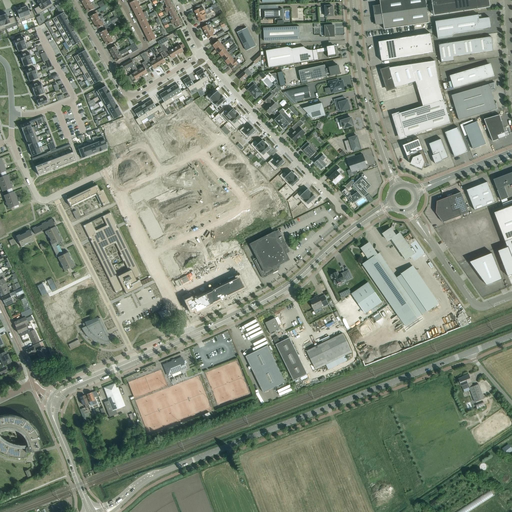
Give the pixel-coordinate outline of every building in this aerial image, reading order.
[(39,6),(34,9),(37,15),(48,9),(42,0),(38,0),(36,1),(39,6)] [(42,0),(48,9),(54,5),(55,8),(56,8),(60,6),(56,0),(49,0),(42,0)] [(135,0),(130,3),(133,10),(140,6),(136,0),(135,0)] [(429,23),(425,0),(379,0),(380,5),(374,6),(374,7),(373,7),(374,14),(375,13),(376,17),(374,17),(375,24),(376,24),(377,25),(383,24),(384,29),(429,23)] [(431,0),(434,16),(488,7),(487,7),(486,2),(489,2),(488,0),(431,0)] [(173,7),(170,1),(165,4),(167,7),(165,9),(166,11),(173,7)] [(94,9),(91,2),(84,6),(88,12),(94,9)] [(196,10),(194,11),(197,16),(210,10),(209,8),(204,10),(201,4),(195,7),(196,10)] [(103,7),(98,10),(100,13),(105,10),(105,9),(108,7),(107,5),(103,7)] [(27,6),(21,8),(26,20),(34,17),(32,11),(29,12),(27,6)] [(143,13),(140,6),(133,10),(136,16),(143,13)] [(333,10),(332,6),(325,6),(325,9),(323,9),(323,14),(325,14),(326,17),(333,16),(333,12),(333,10)] [(176,13),(173,7),(166,11),(167,13),(169,12),(171,15),(176,13)] [(18,16),(15,17),(18,23),(26,20),(21,8),(16,10),(18,16)] [(279,18),(278,8),(262,9),(263,19),(279,18)] [(115,17),(110,19),(112,23),(121,18),(119,14),(116,10),(112,12),(115,17)] [(207,15),(211,12),(210,10),(197,16),(200,22),(205,19),(208,18),(207,15)] [(146,11),(143,13),(136,16),(139,22),(146,19),(149,18),(146,11)] [(63,12),(52,19),(55,25),(67,18),(63,12)] [(4,13),(0,14),(5,27),(16,23),(13,17),(8,19),(6,14),(4,14),(4,13)] [(90,16),(94,23),(100,19),(103,18),(103,17),(102,15),(99,17),(97,13),(90,16)] [(179,19),(176,13),(171,15),(173,19),(170,20),(171,22),(179,19)] [(478,15),(435,21),(438,39),(452,36),(454,34),(483,29),(491,28),(490,24),(489,17),(479,19),(478,15)] [(67,18),(55,25),(58,31),(70,24),(67,18)] [(106,24),(103,18),(100,19),(94,23),(97,29),(104,25),(106,24)] [(149,26),(146,19),(139,22),(143,29),(149,26)] [(182,25),(179,19),(171,22),(172,25),(175,23),(177,28),(182,25)] [(70,24),(58,31),(62,36),(73,30),(70,24)] [(205,33),(213,29),(211,24),(208,25),(202,27),(205,33)] [(334,35),(334,28),(333,28),(333,27),(333,25),(325,26),(325,28),(324,28),(324,33),(325,33),(325,37),(332,36),(332,35),(333,35),(334,35)] [(146,35),(152,32),(149,26),(143,29),(146,35)] [(299,26),(263,28),(264,41),(300,39),(299,26)] [(247,28),(237,32),(246,51),(256,46),(247,28)] [(100,33),(103,39),(110,36),(106,29),(100,33)] [(214,31),(213,29),(205,33),(208,39),(213,36),(212,33),(214,31)] [(73,30),(62,36),(65,42),(77,36),(73,30)] [(156,39),(152,32),(146,35),(149,42),(156,39)] [(430,33),(378,42),(379,48),(378,48),(379,56),(381,55),(381,61),(434,53),(430,33)] [(15,40),(13,41),(16,46),(25,43),(24,43),(22,35),(15,38),(15,40)] [(77,36),(65,42),(68,48),(80,42),(77,36)] [(113,42),(110,36),(103,39),(107,45),(113,42)] [(158,42),(159,44),(161,48),(162,50),(165,49),(166,48),(163,43),(169,39),(167,36),(157,42),(158,42)] [(438,44),(441,63),(454,61),(454,60),(453,56),(492,51),(491,37),(490,37),(438,44)] [(225,45),(232,40),(231,38),(226,41),(224,43),(222,45),(221,45),(216,49),(219,53),(225,49),(226,47),(227,47),(225,45)] [(216,49),(221,45),(218,41),(213,45),(216,49)] [(25,43),(16,46),(18,52),(20,51),(20,53),(27,50),(27,48),(28,48),(26,42),(24,43),(25,43)] [(138,49),(135,43),(129,46),(132,52),(138,49)] [(180,45),(174,48),(178,55),(184,51),(182,48),(184,47),(183,44),(180,45)] [(109,49),(113,56),(119,52),(115,46),(109,49)] [(232,53),(237,48),(236,46),(230,51),(228,53),(222,57),(225,61),(233,55),(232,53)] [(266,50),(268,68),(314,60),(314,61),(314,60),(318,59),(317,50),(317,49),(312,50),(311,50),(310,50),(309,50),(307,49),(306,49),(306,48),(305,48),(304,47),(304,46),(300,47),(292,49),(288,47),(266,50)] [(335,46),(320,49),(321,49),(321,52),(327,51),(328,58),(337,56),(335,46)] [(167,57),(162,50),(161,48),(158,50),(162,56),(159,57),(157,53),(158,53),(154,47),(150,49),(153,53),(154,55),(153,55),(155,57),(156,59),(160,66),(166,62),(164,59),(167,57)] [(227,49),(226,47),(225,49),(219,53),(222,57),(228,53),(226,50),(227,49)] [(126,48),(119,52),(113,56),(116,62),(122,58),(121,55),(128,51),(126,48)] [(165,49),(162,50),(167,57),(170,55),(172,58),(178,55),(174,48),(168,52),(166,48),(165,49)] [(21,55),(19,56),(21,61),(30,58),(31,58),(28,50),(27,50),(20,53),(21,55)] [(85,50),(73,57),(77,63),(88,56),(85,50)] [(154,69),(160,66),(156,59),(155,57),(150,61),(149,60),(150,59),(145,52),(141,55),(145,61),(149,68),(152,66),(154,69)] [(255,64),(261,59),(261,52),(252,60),(255,64)] [(236,59),(241,55),(240,53),(235,57),(233,55),(225,61),(228,65),(236,59)] [(88,56),(77,63),(80,69),(92,62),(88,56)] [(30,58),(21,61),(23,67),(26,66),(26,68),(33,65),(30,58)] [(239,63),(236,59),(228,65),(232,69),(233,67),(235,70),(241,65),(239,63)] [(134,64),(132,60),(123,65),(126,69),(134,64)] [(146,70),(149,68),(145,61),(142,63),(144,67),(138,70),(142,77),(148,73),(146,70)] [(389,68),(382,70),(384,77),(383,77),(385,83),(387,90),(395,88),(415,81),(418,91),(439,85),(435,61),(389,68)] [(92,62),(80,69),(83,74),(95,68),(92,62)] [(27,70),(25,71),(27,76),(37,72),(37,73),(38,72),(35,64),(33,65),(26,68),(27,70)] [(131,68),(134,72),(130,75),(134,82),(142,77),(138,70),(135,65),(131,68)] [(340,73),(339,67),(338,68),(337,66),(325,68),(325,65),(299,71),(301,82),(327,76),(340,73)] [(485,65),(450,76),(453,88),(494,76),(494,75),(493,75),(491,65),(488,66),(487,65),(485,65)] [(95,68),(83,74),(87,80),(98,73),(95,68)] [(246,80),(253,74),(247,68),(238,77),(242,81),(245,78),(246,80)] [(202,70),(196,73),(201,81),(197,83),(201,90),(205,87),(203,85),(209,81),(202,70)] [(37,72),(27,76),(29,82),(31,81),(32,83),(40,80),(37,73),(37,72)] [(98,73),(87,80),(90,86),(102,79),(98,73)] [(278,73),(271,74),(280,84),(278,73)] [(189,78),(183,81),(190,93),(196,89),(197,92),(201,90),(197,83),(194,85),(189,78)] [(33,85),(31,86),(33,91),(43,87),(40,80),(32,83),(33,85)] [(248,85),(250,88),(248,90),(253,95),(252,96),(255,98),(256,98),(262,93),(255,86),(257,84),(254,80),(248,85)] [(329,82),(331,90),(333,89),(334,92),(344,89),(342,81),(339,82),(337,81),(338,81),(337,80),(329,82)] [(493,96),(491,91),(491,90),(495,88),(495,90),(494,82),(484,85),(485,85),(451,95),(455,108),(493,96)] [(177,84),(171,87),(178,99),(184,95),(185,98),(189,96),(186,90),(182,92),(177,84)] [(423,106),(393,115),(394,116),(395,120),(394,121),(396,126),(397,126),(400,138),(450,123),(443,100),(439,85),(418,91),(423,106)] [(105,86),(95,92),(98,96),(108,91),(105,86)] [(271,89),(262,98),(263,99),(270,92),(273,96),(276,94),(279,91),(277,88),(275,86),(271,89)] [(43,87),(33,91),(35,97),(37,96),(38,98),(46,95),(43,87)] [(171,87),(166,91),(173,102),(178,99),(171,87)] [(287,91),(296,101),(310,97),(308,87),(287,91)] [(108,91),(98,96),(101,101),(111,96),(110,94),(110,93),(108,91)] [(166,91),(160,94),(165,103),(161,105),(165,111),(169,108),(167,106),(173,102),(166,91)] [(210,92),(205,97),(208,100),(210,98),(214,103),(222,95),(218,91),(213,95),(210,92)] [(273,96),(270,92),(263,99),(266,103),(267,102),(268,104),(264,108),(270,114),(278,106),(272,100),(272,101),(270,99),(273,96)] [(38,100),(36,101),(39,106),(49,102),(46,94),(46,95),(38,98),(38,100)] [(222,95),(214,103),(218,107),(216,108),(219,111),(224,107),(221,104),(226,99),(222,95)] [(111,96),(101,101),(103,106),(104,106),(113,100),(111,96)] [(495,103),(493,96),(455,108),(459,120),(492,110),(497,109),(496,102),(496,103),(495,103)] [(347,100),(345,101),(344,101),(344,97),(335,100),(337,108),(340,107),(341,111),(350,109),(350,108),(351,107),(350,104),(349,105),(347,100)] [(152,99),(146,103),(153,114),(158,111),(160,114),(164,111),(160,106),(157,108),(152,99)] [(103,106),(106,111),(108,110),(116,105),(113,100),(104,106),(103,106)] [(146,103),(140,106),(147,118),(153,114),(146,103)] [(303,108),(313,119),(325,115),(322,103),(303,108)] [(116,105),(108,110),(110,114),(111,114),(119,110),(117,107),(116,105)] [(140,106),(134,110),(139,118),(136,120),(139,126),(143,124),(141,121),(147,118),(140,106)] [(226,109),(221,113),(229,121),(239,112),(236,109),(235,110),(234,109),(230,112),(226,109)] [(279,116),(275,120),(278,123),(278,124),(280,125),(283,129),(289,124),(292,121),(284,112),(284,111),(282,109),(276,114),(279,116)] [(110,114),(109,115),(112,120),(122,115),(119,110),(111,114),(110,114)] [(239,112),(229,121),(236,129),(241,125),(238,121),(242,117),(240,116),(241,115),(239,112)] [(499,115),(484,119),(488,130),(503,125),(499,115)] [(43,116),(20,125),(22,131),(31,128),(31,127),(29,123),(32,123),(36,121),(37,125),(46,122),(43,116)] [(343,128),(353,125),(351,118),(348,119),(347,119),(345,120),(343,120),(342,117),(336,119),(337,123),(341,121),(343,128)] [(300,120),(292,126),(296,130),(290,136),(295,142),(305,133),(300,127),(303,124),(300,120)] [(199,121),(198,133),(204,134),(204,128),(209,129),(210,122),(199,121)] [(486,144),(477,121),(464,126),(472,145),(472,146),(472,145),(473,149),(477,147),(479,146),(479,147),(486,144)] [(187,129),(182,131),(185,141),(191,139),(189,133),(192,132),(190,125),(186,127),(187,129)] [(506,136),(503,125),(488,130),(493,141),(506,136)] [(31,128),(22,131),(24,136),(35,132),(33,126),(31,127),(31,128)] [(244,126),(239,130),(247,139),(252,134),(253,134),(257,131),(256,130),(252,126),(248,130),(244,126)] [(467,151),(458,127),(445,132),(454,157),(467,151)] [(153,129),(145,134),(147,139),(156,134),(153,129)] [(128,130),(123,132),(126,141),(132,139),(128,130)] [(176,131),(172,132),(174,138),(178,137),(180,143),(185,141),(182,131),(176,133),(176,131)] [(35,132),(24,136),(26,141),(37,137),(36,137),(35,132)] [(123,132),(118,134),(121,143),(126,141),(123,132)] [(210,140),(205,145),(209,149),(217,142),(213,137),(215,136),(212,133),(207,137),(210,140)] [(118,134),(113,136),(116,145),(121,143),(118,134)] [(156,134),(147,139),(150,144),(158,139),(156,134)] [(37,137),(26,141),(27,143),(28,146),(37,143),(39,142),(37,136),(36,137),(37,137)] [(113,136),(108,138),(111,147),(116,145),(113,136)] [(350,139),(350,140),(345,141),(348,151),(353,149),(353,151),(354,151),(360,149),(361,149),(361,148),(360,148),(359,144),(358,141),(357,136),(356,136),(350,138),(349,138),(349,139),(350,139)] [(158,139),(150,144),(153,148),(161,144),(158,139)] [(402,145),(409,162),(411,162),(410,164),(422,169),(422,167),(424,168),(430,166),(419,139),(402,145)] [(435,164),(440,162),(443,161),(442,160),(448,157),(441,139),(429,144),(433,155),(432,156),(435,164)] [(98,140),(93,142),(97,152),(99,152),(102,151),(99,142),(99,141),(98,140)] [(99,141),(99,142),(102,151),(102,150),(107,148),(107,147),(105,143),(104,140),(99,141)] [(255,140),(250,145),(258,153),(268,143),(265,140),(264,141),(263,140),(259,144),(255,140)] [(93,142),(88,144),(88,146),(89,145),(92,154),(97,152),(93,142)] [(209,149),(213,153),(218,149),(221,152),(226,147),(223,144),(221,146),(217,142),(209,149)] [(301,148),(310,158),(316,151),(307,142),(301,148)] [(37,143),(28,146),(30,151),(39,148),(39,147),(37,143)] [(268,143),(258,153),(265,161),(270,156),(267,152),(271,149),(269,147),(270,146),(268,143)] [(161,144),(153,148),(155,153),(164,148),(161,144)] [(83,145),(77,147),(82,158),(87,156),(83,147),(84,147),(83,145)] [(84,147),(83,147),(87,156),(92,154),(89,145),(88,146),(84,147)] [(39,148),(30,151),(32,156),(43,152),(41,147),(39,147),(39,148)] [(164,148),(155,153),(158,158),(166,153),(164,148)] [(224,157),(219,161),(223,166),(231,158),(227,154),(229,152),(226,149),(221,154),(224,157)] [(73,152),(66,154),(69,163),(76,161),(73,152)] [(166,153),(158,158),(161,163),(169,158),(166,153)] [(66,154),(60,157),(63,165),(69,163),(66,154)] [(315,157),(318,160),(314,163),(321,170),(323,167),(324,168),(327,165),(323,160),(326,158),(323,154),(321,157),(318,154),(315,157)] [(364,162),(365,161),(364,160),(365,160),(364,158),(362,154),(347,159),(349,166),(350,166),(351,168),(350,168),(352,172),(366,167),(367,167),(366,164),(365,164),(364,162)] [(60,157),(54,159),(57,168),(63,165),(60,157)] [(273,157),(268,162),(276,170),(282,165),(282,166),(286,162),(285,162),(281,157),(277,161),(273,157)] [(223,166),(227,170),(232,165),(235,168),(240,164),(237,161),(235,162),(231,158),(223,166)] [(54,159),(47,162),(51,170),(57,168),(54,159)] [(47,162),(41,164),(44,173),(51,170),(47,162)] [(41,164),(35,167),(38,175),(44,173),(41,164)] [(239,172),(234,176),(238,181),(246,173),(243,169),(245,168),(242,164),(237,169),(239,172)] [(336,166),(330,172),(332,175),(329,178),(329,177),(328,177),(332,182),(332,181),(336,185),(336,184),(342,178),(343,178),(340,175),(340,174),(338,172),(340,170),(341,170),(336,165),(336,166)] [(193,174),(189,176),(191,182),(202,177),(202,176),(200,172),(200,173),(196,166),(191,169),(193,174)] [(284,171),(279,176),(287,184),(297,175),(294,172),(293,173),(292,171),(288,175),(284,171)] [(497,190),(501,200),(508,198),(504,187),(504,188),(503,187),(511,183),(511,172),(493,179),(497,189),(498,190),(497,190)] [(177,173),(173,174),(179,187),(189,182),(186,176),(182,178),(179,173),(177,174),(177,173)] [(238,181),(242,185),(247,181),(250,184),(255,179),(252,176),(250,177),(246,173),(238,181)] [(171,183),(166,185),(169,191),(179,187),(173,174),(170,176),(171,177),(169,178),(171,183)] [(12,188),(7,175),(0,177),(0,186),(2,192),(12,188)] [(297,175),(287,184),(294,192),(299,187),(296,184),(300,180),(298,178),(299,177),(297,175)] [(367,190),(371,186),(362,176),(353,185),(363,196),(368,193),(365,190),(367,189),(367,190)] [(161,180),(156,183),(157,187),(160,191),(165,189),(161,180)] [(495,202),(487,182),(486,182),(486,183),(468,190),(467,190),(466,190),(474,210),(495,202)] [(156,183),(151,185),(155,194),(160,191),(157,187),(156,183)] [(68,199),(67,199),(69,203),(68,203),(69,206),(70,206),(96,193),(103,206),(110,203),(103,189),(100,191),(97,185),(96,185),(94,186),(92,187),(93,187),(91,188),(91,187),(89,189),(87,190),(87,189),(85,190),(84,191),(82,192),(83,192),(81,192),(79,193),(78,194),(75,195),(74,196),(72,197),(71,198),(70,197),(69,198),(68,199)] [(151,185),(146,188),(150,196),(155,194),(151,185)] [(146,188),(141,190),(145,198),(150,196),(146,188)] [(207,188),(202,192),(210,200),(220,191),(217,188),(216,189),(215,188),(211,191),(207,188)] [(362,197),(358,193),(353,196),(346,188),(342,192),(352,204),(362,197)] [(301,190),(296,195),(298,198),(300,196),(304,200),(312,193),(308,189),(303,193),(301,190)] [(141,190),(136,192),(140,201),(145,198),(141,190)] [(19,205),(14,191),(4,195),(9,209),(19,205)] [(220,191),(210,200),(217,209),(223,205),(222,204),(219,200),(223,196),(221,195),(222,194),(220,191)] [(136,192),(131,195),(135,203),(140,201),(136,192)] [(438,216),(443,222),(461,215),(469,213),(461,192),(454,195),(447,197),(437,201),(436,213),(438,216)] [(258,197),(258,203),(269,203),(269,198),(272,198),(272,193),(265,193),(265,197),(258,197)] [(312,193),(304,200),(308,204),(306,206),(309,209),(314,205),(311,202),(316,197),(312,193)] [(192,208),(187,211),(192,221),(197,218),(194,211),(197,209),(194,203),(190,205),(192,208)] [(258,203),(258,209),(265,209),(265,213),(272,213),(272,209),(269,209),(269,203),(258,203)] [(511,205),(494,212),(505,242),(511,238),(511,205)] [(149,209),(140,213),(142,218),(151,214),(149,209)] [(187,211),(182,213),(187,223),(192,221),(187,211)] [(84,225),(83,226),(115,293),(117,293),(122,290),(122,289),(123,288),(126,294),(133,291),(134,290),(134,289),(136,288),(136,289),(142,286),(139,279),(138,280),(137,278),(141,276),(118,228),(118,227),(117,228),(116,226),(117,226),(110,212),(109,213),(84,225)] [(182,213),(177,216),(182,225),(187,223),(182,213)] [(151,214),(142,218),(144,222),(153,218),(151,214)] [(171,215),(167,216),(170,223),(173,221),(177,228),(182,226),(182,225),(177,216),(172,218),(171,215)] [(252,216),(246,219),(251,229),(256,226),(257,229),(261,227),(258,221),(255,222),(252,216)] [(153,218),(144,222),(146,226),(155,222),(153,218)] [(44,230),(45,232),(47,235),(48,234),(51,240),(50,241),(51,244),(51,245),(57,258),(58,257),(59,261),(60,260),(63,266),(62,267),(64,271),(74,265),(73,262),(72,262),(69,256),(70,256),(68,252),(63,255),(57,242),(62,240),(60,236),(59,236),(56,230),(57,230),(52,219),(48,221),(48,222),(46,223),(45,222),(41,224),(42,225),(36,228),(36,227),(32,229),(35,234),(44,230)] [(244,227),(240,229),(243,235),(247,233),(246,231),(251,229),(246,219),(241,221),(244,227)] [(155,222),(146,226),(149,231),(157,227),(155,222)] [(228,225),(225,226),(231,239),(240,234),(238,228),(233,230),(231,225),(229,226),(228,225)] [(222,235),(218,237),(221,243),(231,239),(225,226),(221,228),(222,229),(220,230),(222,235)] [(157,227),(149,231),(151,235),(159,231),(157,227)] [(391,228),(383,234),(388,241),(392,239),(406,259),(414,254),(399,233),(396,236),(391,228)] [(16,237),(21,247),(24,245),(24,244),(30,241),(30,242),(34,240),(29,230),(25,232),(26,233),(20,236),(19,235),(16,237)] [(159,231),(151,235),(153,240),(161,236),(159,231)] [(209,241),(204,243),(207,249),(218,244),(212,233),(207,236),(209,241)] [(263,278),(278,270),(280,263),(288,259),(285,254),(290,252),(282,236),(277,238),(275,233),(252,244),(258,257),(253,259),(263,278)] [(507,247),(498,251),(503,264),(511,260),(511,238),(505,242),(507,247)] [(194,241),(190,243),(196,255),(206,251),(203,244),(199,247),(196,242),(194,243),(194,241)] [(188,252),(183,254),(186,260),(196,255),(190,243),(187,245),(187,246),(185,247),(188,252)] [(369,260),(377,255),(377,254),(369,243),(361,248),(369,260)] [(171,251),(161,256),(163,261),(172,256),(172,257),(173,256),(171,251)] [(413,266),(402,274),(397,277),(380,253),(377,254),(377,255),(369,260),(363,264),(405,326),(438,303),(413,266)] [(502,279),(492,253),(469,262),(486,285),(502,279)] [(172,256),(163,261),(165,265),(174,261),(172,257),(172,256)] [(174,261),(165,265),(167,269),(176,265),(174,261)] [(176,265),(167,269),(169,274),(178,269),(178,270),(179,269),(177,264),(176,265)] [(178,269),(169,274),(172,278),(180,274),(178,270),(178,269)] [(352,278),(348,270),(343,273),(346,280),(352,278)] [(332,278),(335,284),(344,280),(341,274),(339,275),(337,272),(331,275),(331,276),(330,276),(331,279),(332,278)] [(188,295),(184,297),(190,311),(194,309),(196,312),(208,306),(208,305),(208,304),(210,302),(211,304),(217,301),(216,299),(223,296),(223,298),(230,295),(229,295),(229,293),(235,290),(236,292),(242,289),(241,288),(244,286),(240,277),(191,301),(188,295)] [(382,302),(368,282),(351,294),(365,314),(382,302)] [(8,289),(7,288),(0,290),(0,294),(1,296),(10,292),(8,289)] [(1,298),(6,306),(13,302),(10,297),(16,294),(14,291),(1,298)] [(328,304),(323,294),(324,296),(319,298),(318,295),(314,297),(315,298),(310,300),(312,304),(311,305),(315,313),(315,312),(314,309),(321,306),(321,307),(328,304)] [(278,317),(265,323),(271,334),(281,329),(278,323),(280,322),(281,322),(278,316),(277,316),(278,317)] [(16,328),(28,322),(25,318),(25,317),(14,322),(16,328)] [(97,342),(98,342),(100,343),(101,344),(102,344),(104,345),(104,344),(107,344),(110,345),(110,341),(109,341),(107,336),(109,335),(100,318),(96,320),(97,323),(88,327),(87,325),(81,328),(82,330),(83,332),(85,334),(86,336),(88,338),(89,337),(89,338),(91,339),(92,340),(94,342),(96,343),(97,342)] [(26,327),(29,325),(28,322),(16,328),(18,333),(27,329),(26,327)] [(71,326),(65,329),(68,334),(73,332),(71,326)] [(28,333),(33,344),(41,340),(38,333),(36,334),(34,330),(28,333)] [(352,352),(343,333),(306,351),(316,369),(352,352)] [(293,380),(307,374),(289,338),(276,344),(293,380)] [(72,349),(82,345),(80,340),(70,345),(72,349)] [(33,347),(26,350),(28,356),(32,354),(33,354),(34,354),(35,353),(36,352),(34,349),(38,348),(39,349),(36,351),(40,361),(47,358),(43,348),(41,348),(39,343),(32,346),(33,347)] [(285,382),(268,345),(246,356),(263,392),(285,382)] [(11,362),(7,354),(6,355),(5,352),(0,353),(0,358),(3,365),(11,362)] [(182,358),(163,365),(168,376),(186,368),(182,358)] [(462,377),(458,379),(459,381),(459,382),(461,386),(463,389),(469,387),(469,388),(475,402),(484,398),(478,384),(473,386),(468,374),(464,376),(463,377),(462,377)] [(125,406),(118,387),(116,388),(114,384),(104,388),(108,400),(104,402),(103,402),(109,417),(117,414),(117,413),(115,409),(125,406)] [(96,391),(91,393),(86,395),(87,396),(86,397),(87,398),(89,402),(92,401),(93,405),(96,404),(94,398),(98,396),(96,391)] [(89,407),(85,395),(79,397),(83,405),(84,404),(86,408),(89,407)] [(487,408),(484,401),(477,403),(479,411),(487,408)] [(470,413),(475,411),(473,405),(467,407),(470,413)] [(36,435),(38,435),(38,434),(37,433),(36,434),(34,430),(35,429),(31,424),(30,423),(29,424),(25,422),(26,420),(21,417),(19,417),(19,418),(15,418),(15,416),(9,415),(8,415),(7,415),(7,416),(3,417),(3,415),(2,415),(0,415),(0,451),(3,453),(4,453),(4,452),(8,453),(7,455),(12,456),(17,457),(17,455),(21,456),(21,457),(26,457),(26,452),(31,451),(31,452),(40,450),(36,435)] [(511,448),(508,443),(502,448),(507,455),(511,450),(511,448)] [(472,511),(496,499),(493,493),(458,511),(472,511)]
